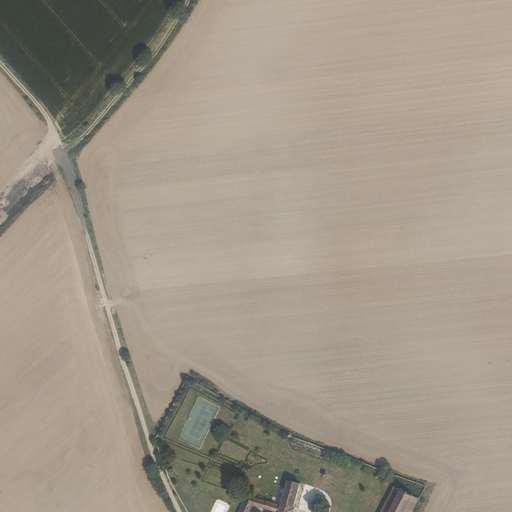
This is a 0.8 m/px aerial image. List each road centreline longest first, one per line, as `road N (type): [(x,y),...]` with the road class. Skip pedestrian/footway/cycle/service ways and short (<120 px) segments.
road 1 (track): [(0,62),(38,105),(62,151),(178,511)]
road 2 (track): [(62,151),(156,53),(188,0)]
